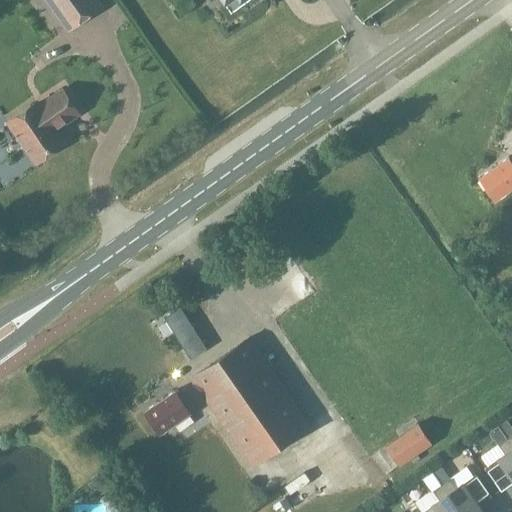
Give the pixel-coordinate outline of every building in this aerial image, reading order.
[(100,5),(96,0),(48,0),(69,28),(100,5)] [(64,120),(65,121),(77,113),(61,90),(39,105),(37,102),(7,122),(35,162),(64,141),(54,127),(64,120)] [(511,157),(510,159),(507,155),(478,176),(493,198),(511,184),(511,157)] [(180,307),(163,317),(190,359),(206,348),(180,307)] [(144,410),(159,432),(189,412),(187,409),(203,397),(250,465),(308,425),(248,337),(189,377),(193,382),(176,394),(174,390),(144,410)] [(400,407),(394,383),(378,388),(373,370),(361,373),(364,382),(366,382),(367,387),(361,388),(369,416),(400,407)] [(511,427),(506,419),(497,425),(498,426),(506,438),(511,434),(511,427)] [(418,424),(385,446),(399,467),(432,444),(418,424)] [(496,446),(498,444),(506,438),(498,426),(497,425),(487,433),(495,445),(496,446)] [(498,444),(504,454),(485,467),(501,490),(511,481),(511,446),(506,438),(498,444)] [(468,453),(470,456),(479,450),(473,442),(464,448),(468,453)] [(440,465),(432,471),(432,472),(441,484),(450,478),(449,478),(440,465)] [(431,491),(432,490),(441,484),(432,472),(432,471),(422,478),(431,490),(431,491)] [(491,497),(475,474),(456,487),(450,478),(441,484),(460,511),(482,511),(478,506),(491,497)] [(107,486),(99,475),(88,483),(92,489),(102,489),(107,486)] [(432,490),(439,499),(420,511),(460,511),(441,484),(432,490)]
